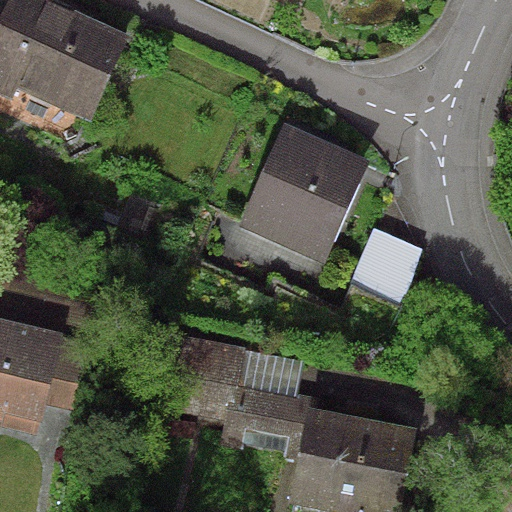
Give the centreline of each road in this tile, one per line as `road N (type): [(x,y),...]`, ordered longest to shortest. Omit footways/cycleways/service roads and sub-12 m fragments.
road 1 (residential): [(448,124),(366,99),(150,0)]
road 2 (residential): [(448,124),(444,183),(454,230),(475,280),(511,327)]
road 3 (residential): [(496,0),(448,124)]
